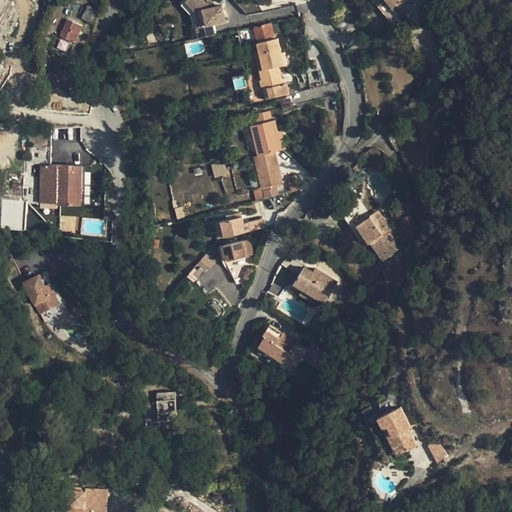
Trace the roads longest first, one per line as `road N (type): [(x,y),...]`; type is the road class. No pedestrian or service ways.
road 1 (residential): [(113,0),(96,47),(120,194),(119,294),(138,329),(220,392)]
road 2 (residential): [(314,0),(353,92),(347,158),(283,224),(220,392)]
road 3 (residential): [(220,392),(248,430),(259,511)]
